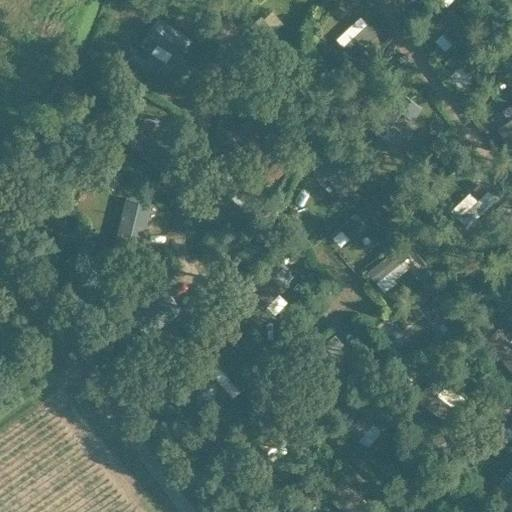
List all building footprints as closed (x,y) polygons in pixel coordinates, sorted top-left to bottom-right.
[(317,0),(297,0),(296,0),(298,11),(318,9),(317,0)] [(429,11),(410,33),(431,51),(449,30),(429,11)] [(338,50),(354,30),(341,19),(325,39),(338,50)] [(146,36),(138,55),(166,67),(174,47),(146,36)] [(134,54),(129,64),(139,70),(145,61),(134,54)] [(453,72),(447,77),(458,90),(464,86),(453,72)] [(377,113),(387,131),(408,118),(397,101),(377,113)] [(137,138),(146,127),(136,119),(127,130),(137,138)] [(314,152),(295,164),(311,189),(318,184),(327,199),(339,192),(314,152)] [(205,196),(231,220),(244,206),(218,182),(205,196)] [(321,223),(331,241),(361,223),(351,206),(321,223)] [(249,218),(243,225),(250,232),(256,225),(249,218)] [(291,244),(284,252),(295,261),(301,253),(291,244)] [(352,275),(369,294),(392,275),(375,255),(352,275)] [(152,285),(130,302),(142,317),(164,300),(152,285)] [(402,312),(417,329),(425,322),(434,331),(447,319),(423,293),(402,312)] [(218,398),(244,375),(214,343),(188,366),(218,398)] [(413,364),(405,373),(414,381),(422,372),(413,364)] [(383,369),(328,422),(394,490),(396,491),(397,492),(400,493),(404,494),(407,494),(409,494),(412,493),(414,493),(415,492),(457,457),(464,446),(383,369)]
